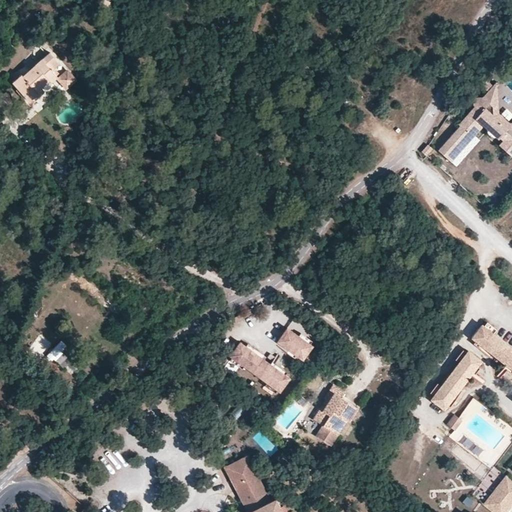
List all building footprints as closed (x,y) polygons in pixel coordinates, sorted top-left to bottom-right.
[(106,9),(110,2),(106,0),(98,0),(96,3),(106,9)] [(56,75),(51,69),(54,67),(59,62),(50,52),(41,59),(41,58),(23,75),(21,73),(12,81),(18,87),(29,100),(38,92),(36,90),(40,86),(48,79),(50,82),(56,76),(56,75)] [(75,79),(67,69),(57,78),(66,87),(75,79)] [(493,85),(484,78),(481,85),(487,92),(493,85)] [(499,113),(497,82),(496,82),(493,85),(487,92),(483,97),(493,106),(493,116),(508,129),(511,128),(511,122),(509,122),(499,113)] [(20,113),(44,92),(41,90),(40,86),(36,90),(38,92),(29,100),(18,87),(16,89),(25,100),(16,108),(20,113)] [(511,128),(508,129),(493,116),(493,106),(483,97),(480,97),(480,104),(476,108),(474,107),(458,124),(460,126),(438,150),(451,162),(483,125),(498,139),(499,137),(503,141),(499,145),(511,156),(511,128)] [(426,155),(432,148),(428,145),(422,152),(426,155)] [(99,289),(93,297),(113,312),(119,305),(99,289)] [(496,329),(487,322),(484,325),(493,333),(496,329)] [(511,347),(493,333),(484,325),(482,324),(471,338),(475,341),(482,346),(506,364),(511,369),(511,347)] [(313,346),(287,327),(277,341),(303,360),(313,346)] [(30,346),(42,354),(52,342),(40,333),(30,346)] [(69,375),(84,363),(62,337),(48,350),(69,375)] [(290,378),(240,341),(230,355),(232,357),(244,366),(266,382),(277,390),(280,392),(290,378)] [(482,346),(475,341),(473,343),(480,349),(482,346)] [(458,362),(466,352),(463,349),(455,359),(458,362)] [(453,398),(471,374),(477,366),(481,360),(468,350),(466,352),(458,362),(440,385),(433,395),(430,399),(444,409),(447,405),(453,398)] [(244,366),(232,357),(230,360),(242,369),(244,366)] [(473,376),(480,368),(477,366),(471,374),(473,376)] [(277,390),(266,382),(264,385),(275,393),(277,390)] [(433,395),(440,385),(437,383),(430,393),(433,395)] [(349,421),(357,407),(341,397),(345,392),(333,384),(324,398),(326,399),(328,401),(322,411),(319,409),(315,416),(324,423),(316,436),(331,445),(347,419),(349,421)] [(450,407),(455,400),(453,398),(447,405),(450,407)] [(322,411),(328,401),(326,399),(319,409),(322,411)] [(455,430),(462,420),(454,414),(447,424),(455,430)] [(282,511),(275,498),(270,500),(247,455),(224,467),(248,511),(247,511),(282,511)] [(493,511),(506,511),(511,504),(511,479),(506,475),(483,504),(493,511)] [(477,487),(474,494),(481,497),(485,490),(477,487)]
